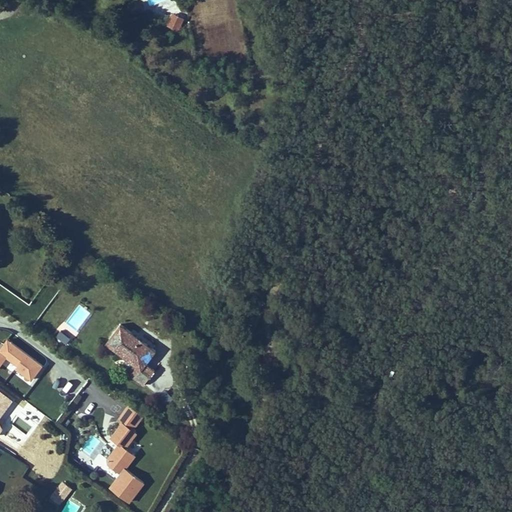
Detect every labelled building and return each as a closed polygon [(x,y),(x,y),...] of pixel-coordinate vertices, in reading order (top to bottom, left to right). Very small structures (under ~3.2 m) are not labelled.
[(184,19),(173,15),(168,28),(178,32),(184,19)] [(157,351),(121,324),(106,344),(114,350),(118,353),(137,367),(131,376),(144,385),(155,370),(147,364),(157,351)] [(56,338),(67,343),(70,336),(59,331),(56,338)] [(0,344),(0,366),(6,358),(17,366),(13,373),(30,384),(44,363),(5,337),(0,344)] [(155,400),(166,406),(173,395),(162,388),(155,400)] [(108,488),(132,502),(145,479),(127,469),(136,453),(125,447),(144,414),(127,405),(98,457),(119,469),(108,488)] [(59,505),(72,488),(62,480),(48,497),(59,505)]
